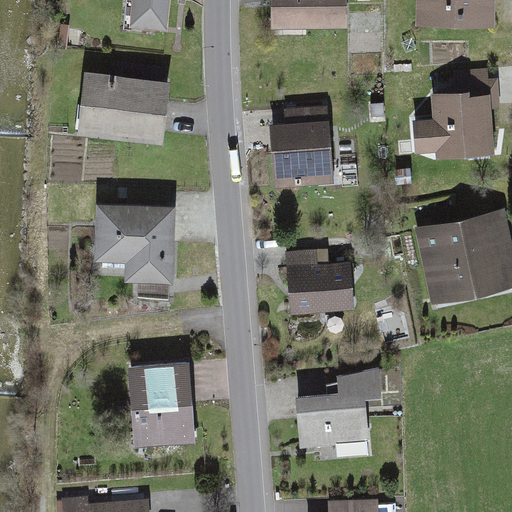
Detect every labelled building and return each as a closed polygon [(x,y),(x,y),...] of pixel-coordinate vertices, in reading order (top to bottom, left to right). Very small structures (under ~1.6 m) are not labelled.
[(118,0),(133,1),(130,28),(168,31),(170,0),(118,0)] [(275,0),(276,34),(351,33),(350,0),(275,0)] [(416,0),(416,28),(494,29),(494,0),(416,0)] [(84,74),(77,136),(163,146),(170,83),(84,74)] [(499,161),(495,113),(501,113),(498,74),(459,77),(460,98),(435,100),(437,123),(419,125),(421,159),(440,158),(441,165),(499,161)] [(287,113),(288,127),(276,127),(279,191),(337,188),(334,125),(334,111),(287,113)] [(174,287),(175,208),(98,207),(97,268),(127,269),(127,286),(174,287)] [(511,226),(509,214),(417,234),(434,312),(511,295),(511,226)] [(333,251),(289,255),(294,320),(354,315),(350,268),(335,269),(333,251)] [(194,367),(132,372),(138,453),(200,449),(194,367)] [(387,405),(384,374),(343,382),(344,400),(300,402),(302,454),(338,453),(338,465),(374,464),(371,406),(387,405)] [(330,495),(330,511),(353,511),(381,511),(380,493),(330,495)]
